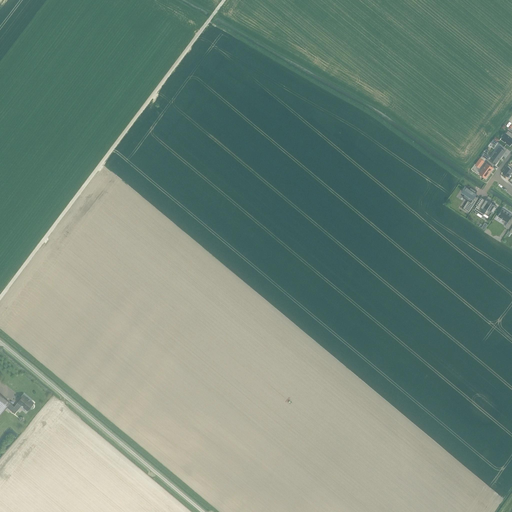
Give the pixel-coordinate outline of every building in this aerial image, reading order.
[(509,146),(511,142),(511,138),(511,137),(511,136),(511,133),(508,131),(506,134),(505,133),(501,139),(509,146)] [(505,152),(499,147),(490,158),(496,163),(505,152)] [(480,159),(475,165),(479,168),(484,162),(480,159)] [(486,163),(479,174),(485,178),(486,177),(487,178),(489,173),(490,172),(491,172),(490,171),(493,168),(486,163)] [(511,169),(508,166),(502,173),(508,177),(511,174),(511,169)] [(477,194),(476,193),(477,191),(470,187),(469,189),(465,186),(464,187),(463,188),(461,191),(465,194),(462,197),(471,203),(474,199),(477,194)] [(471,203),(466,208),(470,211),(477,201),(474,199),(471,203)] [(497,206),(491,203),(492,202),(491,201),(490,202),(486,199),(485,200),(483,199),(478,207),(477,206),(474,210),(482,216),(487,209),(492,213),(497,206)] [(511,216),(511,215),(502,209),(497,216),(507,222),(505,226),(508,228),(511,223),(509,221),(511,216)] [(0,414),(10,403),(0,394),(0,414)] [(14,407),(10,403),(6,407),(14,413),(21,406),(27,411),(30,407),(31,408),(32,408),(33,408),(34,406),(34,405),(33,404),(32,404),(34,402),(24,394),(14,407)]
